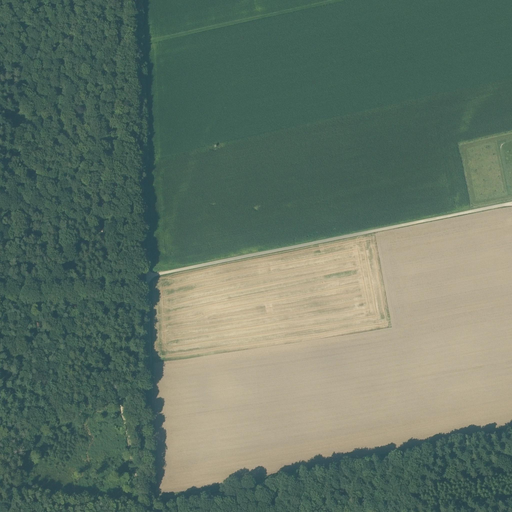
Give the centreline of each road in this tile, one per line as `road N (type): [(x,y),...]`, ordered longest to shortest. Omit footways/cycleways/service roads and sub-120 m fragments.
road 1 (track): [(149,274),(511,203)]
road 2 (track): [(407,509),(364,489),(302,483),(142,503)]
road 3 (track): [(96,291),(10,511)]
road 4 (track): [(122,0),(109,226)]
road 5 (track): [(96,291),(142,503)]
road 6 (track): [(149,274),(156,486)]
road 7 (track): [(142,503),(109,508),(24,481)]
road 8 (track): [(0,66),(119,41)]
